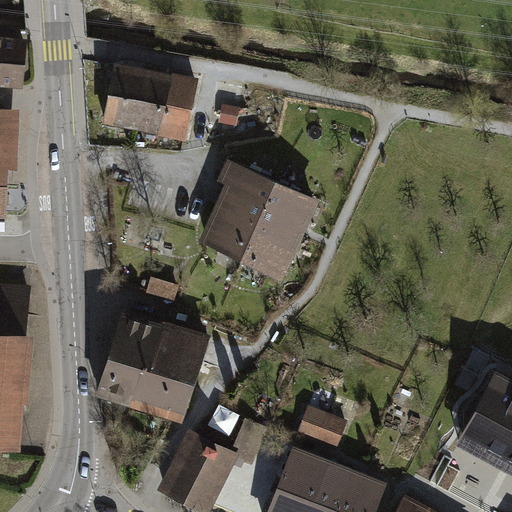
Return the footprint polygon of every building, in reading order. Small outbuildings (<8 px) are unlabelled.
[(24,34),(0,31),(0,85),(19,87),(24,34)] [(103,123),(128,128),(140,69),(114,64),(103,123)] [(168,76),(140,69),(128,128),(155,134),(168,76)] [(199,82),(168,76),(155,134),(189,140),(199,82)] [(17,111),(0,110),(0,216),(3,216),(5,168),(14,168),(17,111)] [(193,240),(271,278),(309,200),(231,162),(193,240)] [(0,283),(0,334),(23,337),(28,287),(0,283)] [(92,391),(129,403),(155,322),(118,310),(92,391)] [(155,322),(129,403),(173,417),(199,336),(155,322)] [(0,445),(12,446),(23,337),(0,334),(0,445)] [(464,429),(511,453),(511,375),(496,367),(464,429)] [(311,404),(303,435),(341,445),(349,414),(311,404)] [(165,492),(204,511),(233,453),(194,434),(165,492)] [(304,511),(324,462),(295,451),(271,511),(304,511)] [(338,511),(354,474),(324,462),(304,511),(338,511)] [(373,511),(384,485),(354,474),(338,511),(373,511)] [(397,511),(431,511),(403,499),(397,511)]
